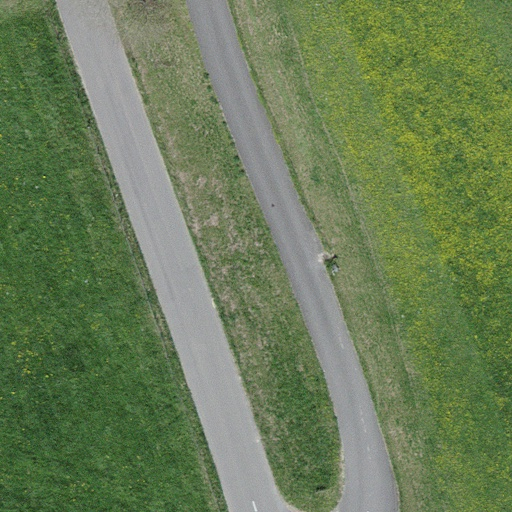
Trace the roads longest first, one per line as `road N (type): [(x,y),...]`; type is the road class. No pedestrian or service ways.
road 1 (tertiary): [(253,511),(83,0)]
road 2 (unclassified): [(205,0),(218,58),(341,361),(359,463),(354,511)]
